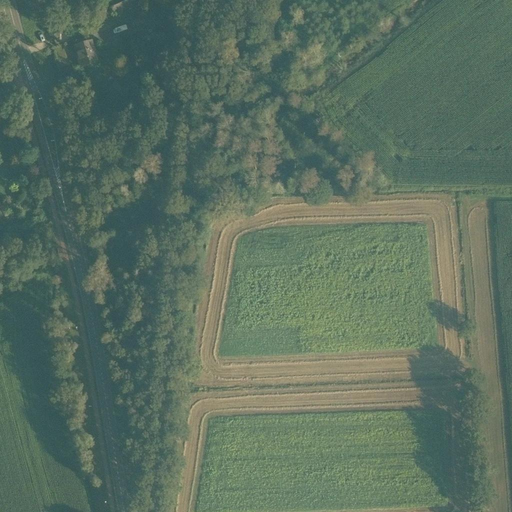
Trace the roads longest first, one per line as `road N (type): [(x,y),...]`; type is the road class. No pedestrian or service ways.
road 1 (secondary): [(63,207),(90,306),(123,511)]
road 2 (secondary): [(63,207),(50,110),(20,54)]
road 3 (secondary): [(20,54),(63,207)]
